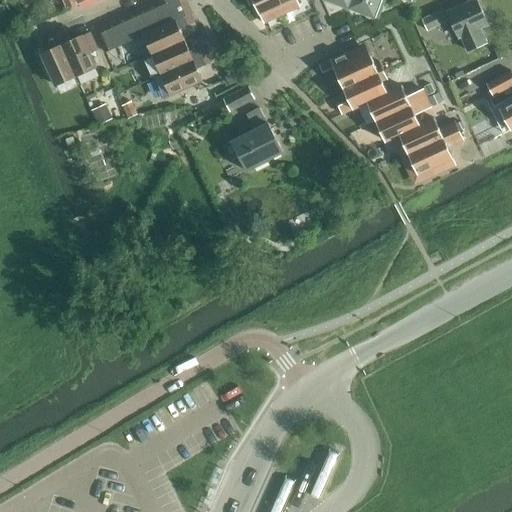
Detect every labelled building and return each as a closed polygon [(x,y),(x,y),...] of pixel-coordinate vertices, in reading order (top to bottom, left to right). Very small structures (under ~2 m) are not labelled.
[(88,0),(64,0),(68,9),(88,0)] [(165,10),(171,24),(191,14),(193,14),(186,0),(160,0),(161,1),(165,10)] [(297,0),(247,0),(251,6),(256,4),(265,25),(301,8),(297,0)] [(322,0),(322,1),(376,20),(383,0),(397,0),(412,5),(413,0),(322,0)] [(447,8),(423,20),(428,32),(452,20),(468,52),(486,43),(479,30),(490,25),(477,0),(475,0),(450,13),(447,8)] [(150,6),(160,29),(171,24),(165,10),(161,1),(150,6)] [(140,11),(150,34),(160,29),(150,6),(140,11)] [(139,38),(146,35),(150,34),(140,11),(129,16),(139,38)] [(150,34),(146,35),(155,56),(187,41),(182,30),(196,24),(191,14),(171,24),(160,29),(150,34)] [(118,21),(128,43),(139,38),(129,16),(118,21)] [(118,48),(128,43),(118,21),(108,25),(118,48)] [(118,48),(108,25),(95,31),(106,54),(118,48)] [(58,32),(78,76),(98,67),(93,54),(100,51),(92,33),(85,36),(72,41),(66,28),(58,32)] [(58,85),(78,76),(58,32),(50,35),(56,49),(44,55),(58,85)] [(187,41),(155,56),(145,60),(154,80),(210,55),(206,46),(192,52),(187,41)] [(345,90),(385,72),(380,63),(375,65),(370,54),(355,61),(351,52),(320,66),(324,74),(335,69),(345,90)] [(214,64),(210,55),(154,80),(162,99),(205,80),(200,70),(214,64)] [(493,97),(511,86),(511,71),(487,84),(493,97)] [(385,72),(345,90),(350,102),(339,108),(342,116),(368,104),(388,94),(384,84),(389,81),(385,72)] [(232,113),(258,99),(251,86),(225,99),(232,113)] [(368,104),(377,123),(428,100),(424,91),(408,98),(403,87),(388,94),(368,104)] [(428,100),(377,123),(386,143),(401,137),(400,136),(421,127),(421,126),(416,116),(432,109),(428,100)] [(107,105),(92,111),(99,126),(113,120),(107,105)] [(510,134),(511,132),(511,105),(499,112),(510,134)] [(247,172),(284,153),(261,108),(247,115),(255,131),(232,143),(247,172)] [(400,136),(401,137),(409,156),(460,133),(456,124),(440,131),(435,120),(421,126),(421,127),(400,136)] [(460,133),(409,156),(419,176),(454,160),(449,149),(465,142),(460,133)]
